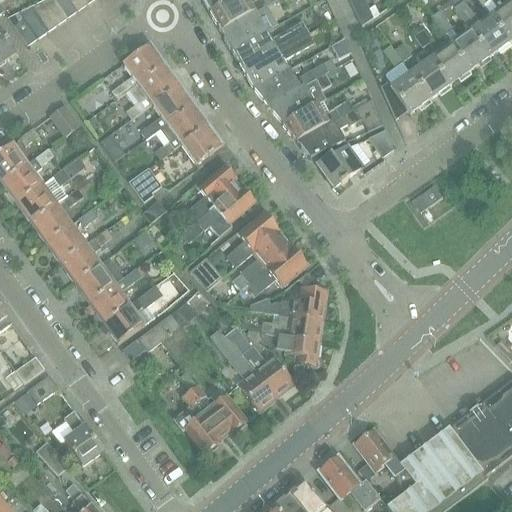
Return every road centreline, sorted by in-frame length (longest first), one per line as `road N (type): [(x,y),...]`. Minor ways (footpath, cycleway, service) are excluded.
road 1 (residential): [(165,503),(0,277)]
road 2 (tertiary): [(217,511),(417,338)]
road 3 (residential): [(320,222),(164,16)]
road 4 (residential): [(320,222),(511,81)]
road 5 (residential): [(0,135),(164,16)]
road 6 (tertiary): [(417,338),(511,245)]
